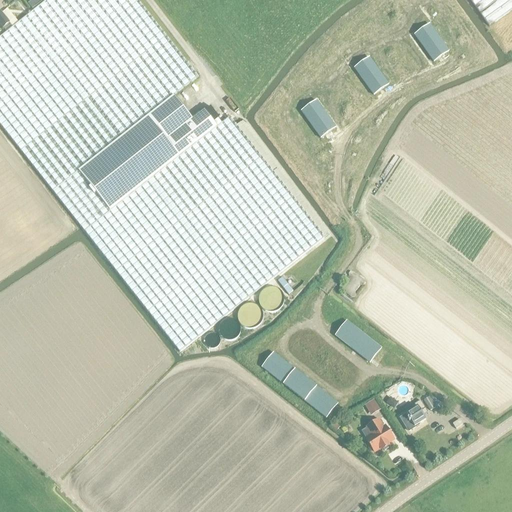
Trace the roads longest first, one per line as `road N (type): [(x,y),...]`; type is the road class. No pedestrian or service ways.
road 1 (track): [(445,63),(385,97),(340,140),(332,180),(346,222)]
road 2 (tertiary): [(383,511),(511,422)]
